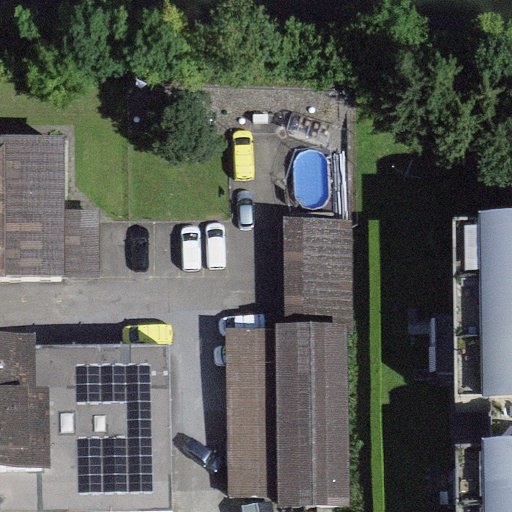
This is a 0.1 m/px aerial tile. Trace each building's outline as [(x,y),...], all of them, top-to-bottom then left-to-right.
[(60,155),(0,156),(0,288),(102,287),(101,213),(61,214),(60,155)] [(348,224),(293,224),(293,336),(233,336),(233,501),(282,501),(282,511),(347,511),(348,224)] [(511,236),(454,238),(457,414),(490,414),(511,413),(511,236)] [(169,352),(0,355),(0,511),(66,511),(172,510),(169,352)] [(491,460),(511,460),(511,413),(490,414),(491,460)] [(511,511),(511,460),(491,460),(458,461),(458,511),(511,511)]
